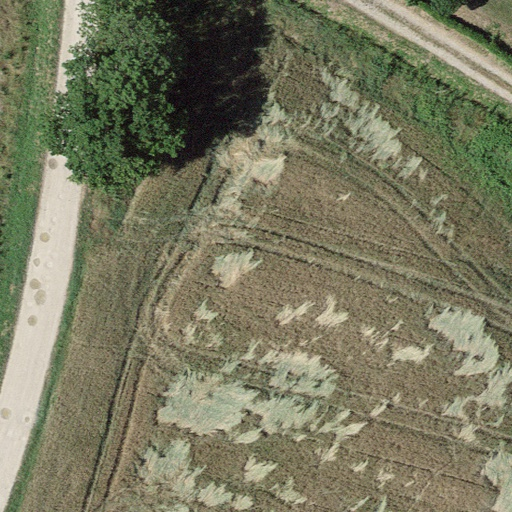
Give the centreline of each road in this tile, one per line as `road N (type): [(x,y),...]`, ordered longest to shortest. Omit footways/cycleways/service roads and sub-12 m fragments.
road 1 (track): [(0,463),(48,290),(77,123),(87,0)]
road 2 (track): [(365,0),(511,92)]
